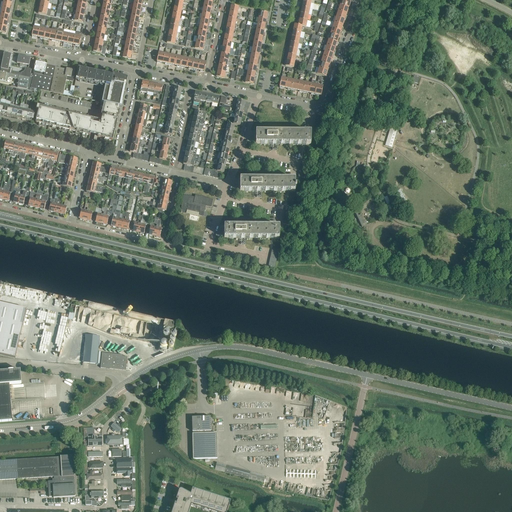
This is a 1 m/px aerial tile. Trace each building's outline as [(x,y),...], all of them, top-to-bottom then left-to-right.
[(343,0),(341,0),(340,5),(349,9),(351,5),(350,5),(351,2),(343,0)] [(340,5),(338,11),(347,14),(347,12),(348,12),(349,9),(340,5)] [(346,16),(347,14),(338,11),(336,17),(346,20),(347,16),(346,16)] [(336,17),(334,22),(343,25),(344,23),(344,24),(346,20),(336,17)] [(334,22),(332,28),(342,31),(343,28),(342,27),(343,25),(334,22)] [(34,24),(32,36),(32,37),(36,38),(36,37),(38,37),(40,28),(40,25),(34,24)] [(52,30),(50,40),(52,40),(51,41),(55,42),(57,32),(58,29),(52,28),(52,30)] [(97,28),(96,32),(97,32),(97,34),(105,35),(108,36),(109,30),(106,30),(97,28)] [(332,28),(330,34),(339,37),(340,35),(341,35),(342,31),(332,28)] [(338,39),(339,37),(330,34),(328,40),(338,43),(339,39),(338,39)] [(328,40),(326,45),(335,48),(336,46),(337,47),(338,43),(328,40)] [(326,45),(324,51),(334,54),(336,51),(335,50),(335,48),(326,45)] [(221,49),(220,53),(229,55),(232,56),(233,50),(230,49),(222,47),(222,49),(221,49)] [(324,51),(323,57),(331,60),(332,58),(333,58),(334,54),(324,51)] [(8,69),(11,54),(4,52),(1,68),(8,70),(8,69)] [(20,64),(19,67),(25,68),(28,69),(30,58),(18,55),(17,63),(20,64)] [(323,57),(321,62),(330,66),(332,62),(331,62),(331,60),(323,57)] [(200,61),(194,60),(192,70),(196,71),(196,70),(198,70),(200,61)] [(34,71),(34,74),(36,75),(37,72),(39,72),(40,68),(44,68),(45,64),(36,62),(35,66),(34,67),(35,67),(34,71)] [(321,62),(319,68),(328,71),(328,69),(329,69),(330,66),(321,62)] [(47,65),(45,64),(44,68),(40,68),(39,72),(37,72),(36,75),(34,74),(33,74),(32,79),(30,88),(31,88),(31,91),(34,91),(34,89),(50,92),(55,68),(46,66),(47,65)] [(29,78),(30,74),(31,69),(30,69),(28,69),(25,68),(25,71),(21,73),(20,76),(29,78)] [(64,91),(66,79),(61,78),(63,69),(55,68),(50,92),(63,95),(64,91)] [(104,103),(118,106),(120,107),(120,106),(121,107),(126,83),(126,84),(127,79),(123,77),(118,76),(78,68),(76,81),(105,87),(102,103),(104,103)] [(319,68),(317,74),(326,77),(327,77),(328,73),(327,73),(328,71),(319,68)] [(66,70),(63,69),(61,78),(66,79),(67,77),(74,78),(75,70),(66,69),(66,70)] [(0,72),(0,80),(7,82),(8,79),(10,78),(18,79),(19,76),(11,74),(9,74),(0,72)] [(397,79),(397,80),(398,80),(397,84),(402,85),(404,78),(410,80),(411,75),(401,72),(398,79),(397,79)] [(29,78),(20,76),(19,76),(18,79),(17,82),(19,82),(18,87),(17,88),(27,90),(27,88),(30,88),(32,79),(29,78)] [(140,91),(147,92),(149,83),(142,82),(140,91)] [(149,83),(147,92),(151,93),(151,90),(154,91),(156,84),(149,83)] [(156,84),(154,91),(154,93),(161,95),(163,86),(156,84)] [(323,86),(317,85),(315,95),(319,96),(319,95),(321,95),(323,86)] [(70,92),(64,91),(63,95),(72,97),(74,87),(71,86),(70,92)] [(234,106),(237,106),(243,108),(245,102),(235,100),(234,106)] [(372,100),(368,113),(372,115),(376,103),(374,103),(375,101),(372,100)] [(117,111),(118,106),(104,103),(99,125),(93,124),(94,120),(37,106),(37,110),(39,111),(36,123),(39,124),(38,126),(46,127),(46,125),(49,126),(48,128),(52,129),(53,127),(59,128),(59,131),(66,132),(66,130),(72,132),(72,134),(79,135),(80,133),(82,134),(82,136),(86,137),(86,135),(90,136),(90,134),(98,136),(97,138),(100,138),(100,140),(109,143),(109,141),(113,141),(115,131),(116,131),(117,125),(117,121),(118,121),(119,118),(118,118),(119,115),(120,115),(120,111),(117,111)] [(139,112),(145,113),(148,114),(149,114),(150,108),(147,107),(140,105),(139,112)] [(26,120),(31,122),(32,119),(33,119),(34,115),(35,111),(29,109),(26,120)] [(195,111),(194,117),(204,120),(205,114),(195,111)] [(145,113),(139,112),(137,119),(146,121),(147,117),(148,114),(145,113)] [(194,117),(192,123),(202,126),(203,123),(204,120),(194,117)] [(136,125),(142,127),(145,127),(146,121),(137,119),(136,125)] [(192,123),(191,129),(201,131),(202,126),(192,123)] [(136,125),(134,132),(144,134),(145,133),(145,132),(145,131),(145,130),(142,130),(142,127),(136,125)] [(191,129),(190,135),(200,137),(201,131),(191,129)] [(397,131),(391,129),(386,146),(392,148),(397,131)] [(223,130),(222,135),(232,138),(233,132),(226,130),(223,130)] [(134,132),(133,139),(139,140),(140,136),(143,137),(144,134),(134,132)] [(311,133),(302,133),(256,132),(255,144),(311,145),(311,133)] [(190,135),(188,141),(195,142),(198,143),(200,137),(190,135)] [(222,135),(220,141),(221,141),(230,143),(232,138),(222,135)] [(133,139),(131,145),(138,147),(140,147),(141,144),(141,143),(141,140),(139,140),(133,139)] [(159,145),(162,146),(169,147),(170,140),(164,139),(163,142),(160,142),(159,145)] [(9,150),(10,143),(8,142),(8,141),(6,141),(2,155),(5,155),(6,153),(8,153),(9,150)] [(131,145),(130,152),(134,153),(136,154),(136,153),(137,154),(139,154),(139,150),(140,147),(138,147),(131,145)] [(157,148),(157,151),(161,152),(167,154),(169,147),(162,146),(161,149),(157,148)] [(186,153),(193,154),(196,155),(197,149),(194,148),(187,147),(186,153)] [(44,150),(41,164),(43,165),(44,162),(46,162),(47,159),(49,152),(46,152),(46,151),(44,150)] [(50,169),(49,170),(51,170),(52,170),(53,167),(54,161),(56,162),(58,154),(56,154),(55,153),(53,152),(50,166),(49,169),(50,169)] [(161,152),(159,159),(162,160),(166,161),(167,154),(161,152)] [(196,155),(193,154),(186,153),(184,158),(191,160),(195,161),(196,155)] [(59,155),(58,160),(77,164),(77,162),(77,161),(77,159),(70,157),(69,160),(65,159),(66,156),(59,155)] [(195,161),(191,160),(184,158),(183,164),(185,165),(188,166),(191,166),(194,167),(195,161)] [(76,166),(77,164),(58,160),(57,162),(66,164),(65,166),(75,169),(75,167),(76,166)] [(108,172),(109,169),(100,167),(101,165),(93,163),(93,165),(92,166),(91,168),(108,172)] [(225,167),(218,165),(216,165),(214,171),(217,171),(220,172),(224,173),(225,167)] [(112,175),(114,176),(116,168),(114,168),(113,167),(111,166),(108,180),(110,181),(112,175)] [(107,176),(108,172),(91,168),(91,170),(92,171),(91,173),(98,174),(99,172),(106,174),(105,176),(107,176)] [(121,178),(124,178),(125,171),(123,170),(123,169),(121,169),(117,183),(120,183),(121,178)] [(90,175),(89,177),(103,181),(106,181),(107,179),(98,177),(98,174),(91,173),(91,175),(90,175)] [(146,190),(146,193),(148,193),(149,190),(149,187),(152,188),(153,185),(154,178),(152,177),(152,176),(150,176),(146,190)] [(155,180),(154,183),(157,184),(171,187),(172,185),(171,184),(172,182),(158,179),(158,181),(158,182),(157,182),(157,181),(155,180)] [(295,180),(286,180),(240,179),(240,191),(295,192),(295,188),(296,188),(296,186),(295,186),(295,180)] [(13,194),(14,190),(15,188),(16,182),(13,181),(11,187),(12,187),(10,194),(8,193),(10,184),(8,184),(7,184),(5,193),(5,192),(3,200),(4,200),(5,201),(7,201),(9,201),(11,194),(13,194)] [(96,184),(89,182),(88,184),(87,185),(87,187),(105,191),(106,189),(96,186),(96,184)] [(20,196),(22,190),(15,188),(14,190),(13,194),(12,198),(15,198),(14,202),(15,203),(16,204),(19,204),(20,196)] [(22,190),(20,196),(19,204),(23,205),(25,200),(27,201),(30,191),(29,191),(30,189),(27,188),(26,189),(26,191),(22,190)] [(35,200),(37,194),(38,191),(35,190),(34,194),(34,193),(33,199),(30,199),(28,206),(30,206),(30,207),(32,208),(33,207),(34,208),(36,200),(35,200)] [(152,193),(151,195),(160,197),(160,200),(167,201),(168,199),(169,199),(169,197),(155,193),(152,193)] [(41,201),(39,209),(40,209),(40,210),(42,210),(43,210),(44,210),(46,203),(47,203),(49,195),(45,194),(44,196),(42,195),(41,201)] [(206,206),(211,208),(212,200),(195,196),(194,198),(184,195),(183,198),(184,199),(181,212),(200,217),(200,216),(203,217),(206,206)] [(55,213),(57,205),(56,205),(58,199),(55,198),(54,200),(51,199),(50,203),(51,204),(49,211),(50,211),(51,212),(53,213),(53,212),(55,213)] [(62,206),(60,214),(61,214),(61,215),(63,215),(64,215),(65,215),(67,208),(67,206),(69,206),(70,202),(66,201),(65,201),(64,207),(62,206)] [(85,220),(89,204),(86,203),(84,211),(81,211),(79,219),(81,219),(83,220),(83,219),(85,220)] [(166,208),(167,206),(153,203),(151,211),(160,213),(164,214),(164,211),(165,211),(165,209),(166,208)] [(89,204),(85,220),(87,220),(87,221),(89,221),(91,221),(92,213),(95,214),(96,208),(96,207),(91,206),(92,205),(89,204)] [(95,214),(93,221),(96,221),(96,222),(97,223),(99,224),(99,223),(101,224),(105,208),(102,207),(101,209),(96,208),(95,214)] [(114,214),(111,226),(113,227),(115,228),(115,227),(116,227),(118,219),(119,219),(120,215),(117,214),(118,211),(115,210),(116,207),(113,207),(112,212),(112,213),(114,214)] [(118,219),(116,227),(118,228),(121,229),(121,228),(123,229),(126,213),(123,212),(122,220),(119,219),(118,219)] [(128,230),(128,229),(131,230),(132,223),(127,222),(129,214),(126,213),(123,229),(124,229),(124,230),(126,230),(128,230)] [(132,223),(131,230),(133,230),(133,231),(134,231),(134,232),(136,233),(136,232),(138,233),(142,217),(143,214),(140,213),(137,224),(132,223)] [(362,225),(366,223),(364,220),(361,221),(357,214),(356,215),(361,227),(363,226),(362,225)] [(158,220),(155,220),(154,223),(150,223),(149,227),(150,227),(148,235),(150,235),(149,236),(152,236),(154,236),(158,220)] [(279,227),(271,227),(224,226),(224,239),(279,239),(279,227)] [(0,304),(0,354),(15,358),(26,310),(0,304)] [(69,312),(68,320),(81,322),(83,315),(90,316),(92,309),(75,306),(74,312),(69,312)] [(52,329),(54,320),(46,318),(44,327),(52,329)] [(170,342),(172,334),(173,330),(164,328),(161,340),(170,342)] [(86,335),(83,363),(97,365),(99,336),(86,335)] [(102,353),(101,365),(100,368),(107,369),(109,370),(109,369),(126,371),(127,357),(123,357),(123,355),(102,353)] [(0,422),(12,422),(10,401),(9,385),(21,385),(20,371),(0,372),(0,422)] [(210,417),(192,417),(192,431),(192,434),(193,459),(217,459),(216,433),(209,433),(209,431),(211,431),(210,417)] [(114,423),(111,427),(113,429),(112,430),(114,432),(115,431),(117,432),(118,434),(119,432),(122,429),(120,428),(121,427),(122,426),(121,425),(119,423),(117,425),(114,423)] [(107,436),(107,446),(123,445),(122,436),(115,436),(115,434),(112,434),(112,436),(107,436)] [(88,437),(88,446),(102,446),(102,437),(96,437),(96,436),(92,436),(93,437),(88,437)] [(0,480),(54,477),(54,479),(52,479),(52,481),(48,482),(49,497),(53,497),(53,498),(75,497),(74,476),(75,476),(73,456),(61,456),(61,457),(0,460),(0,480)] [(116,459),(116,468),(132,468),(132,463),(131,458),(129,458),(116,459)] [(262,483),(264,476),(216,463),(215,470),(262,483)] [(125,477),(130,477),(130,474),(132,474),(132,469),(116,469),(116,474),(117,474),(125,474),(125,477)] [(88,480),(103,480),(104,480),(103,474),(95,474),(94,471),(90,471),(90,474),(86,474),(86,480),(88,480)] [(132,480),(117,480),(117,484),(121,484),(121,488),(131,488),(131,484),(132,484),(132,480)] [(92,484),(88,484),(89,490),(104,490),(104,489),(104,485),(103,484),(101,484),(101,481),(98,481),(91,481),(92,484)] [(188,511),(189,511),(191,505),(212,511),(226,511),(230,501),(192,489),(190,495),(182,490),(181,490),(180,490),(179,490),(179,491),(176,500),(177,501),(176,504),(175,503),(171,511),(188,511)] [(103,491),(90,491),(90,499),(104,499),(103,491)] [(131,495),(132,495),(132,491),(117,491),(117,496),(121,496),(121,501),(131,501),(131,495)]
